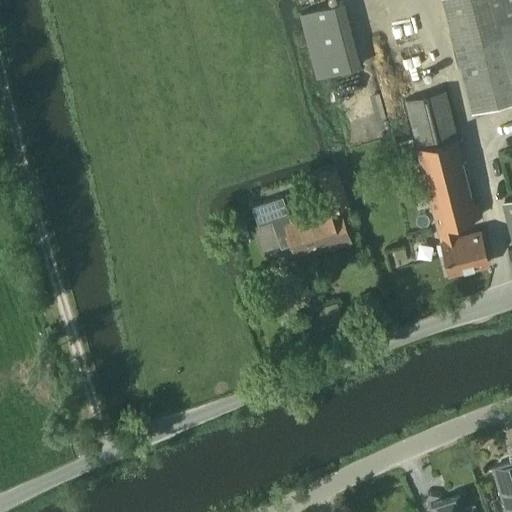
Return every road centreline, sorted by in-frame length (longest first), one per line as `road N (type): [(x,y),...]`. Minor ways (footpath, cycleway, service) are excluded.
road 1 (unclassified): [(511,297),(0,503)]
road 2 (tertiary): [(280,511),(511,412)]
road 3 (track): [(511,119),(470,129),(436,0)]
